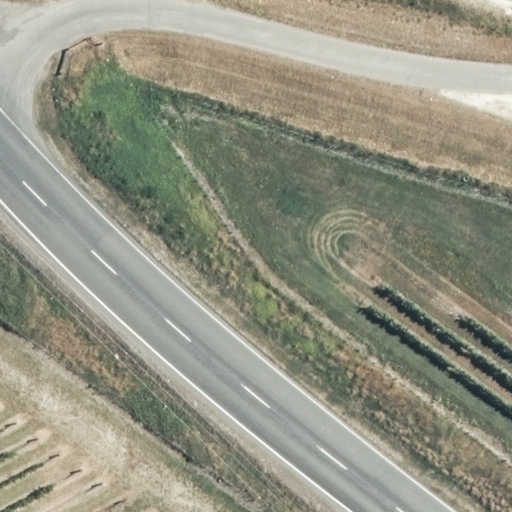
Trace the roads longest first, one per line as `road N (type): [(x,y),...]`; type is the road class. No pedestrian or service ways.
road 1 (track): [(0,49),(87,7),(181,14),(359,61),(511,78)]
road 2 (unclassified): [(0,178),(51,232),(389,511)]
